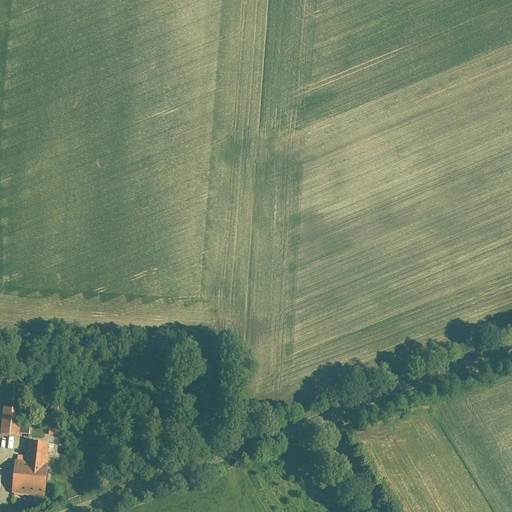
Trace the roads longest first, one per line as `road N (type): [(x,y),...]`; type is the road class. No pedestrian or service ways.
road 1 (residential): [(323,417),(71,511)]
road 2 (residential): [(511,345),(323,417)]
